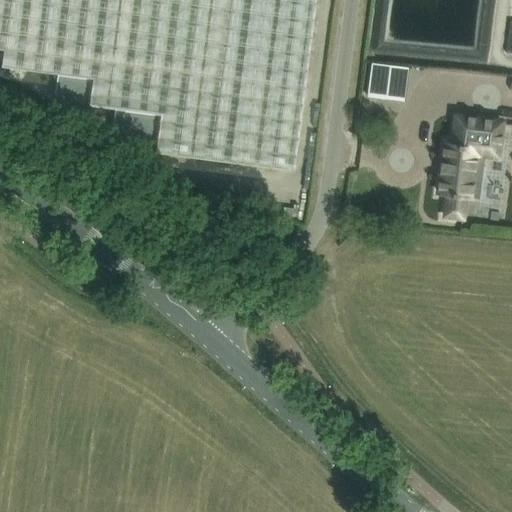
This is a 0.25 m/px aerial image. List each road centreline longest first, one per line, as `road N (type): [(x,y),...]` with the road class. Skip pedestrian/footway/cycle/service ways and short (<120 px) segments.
road 1 (unclassified): [(212,341),(305,245),(322,208),(351,0)]
road 2 (tertiary): [(212,341),(106,252),(0,181)]
road 3 (tertiary): [(364,474),(212,341)]
